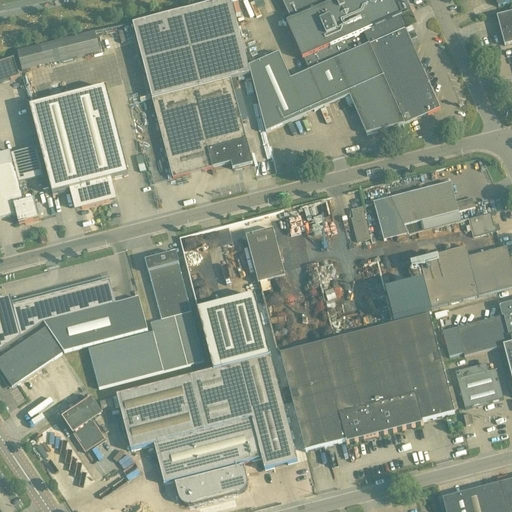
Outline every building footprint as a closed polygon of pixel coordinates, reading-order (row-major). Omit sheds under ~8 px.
[(308,73),(291,80),(279,54),(249,68),(266,135),(307,116),(324,109),(350,97),(367,135),(405,125),(408,124),(415,121),(440,110),(409,40),(405,31),(405,30),(399,18),(402,17),(394,0),(281,0),(291,22),(287,25),(303,60),(304,60),(309,72),(308,73)] [(488,0),(494,0),(498,8),(511,1),(511,0),(485,0),(486,1),(488,0)] [(230,1),(133,26),(152,101),(173,180),(231,165),(232,171),(253,166),(233,91),(238,90),(236,81),(231,82),(231,81),(250,76),(230,1)] [(511,14),(497,18),(505,47),(511,45),(511,14)] [(100,53),(95,34),(17,54),(20,65),(22,72),(100,53)] [(16,67),(14,60),(0,64),(0,85),(20,79),(16,67)] [(81,206),(81,210),(84,209),(107,203),(115,201),(114,198),(110,182),(129,178),(106,89),(30,109),(53,197),(62,195),(71,192),(76,208),(81,206)] [(0,220),(2,220),(16,217),(19,226),(39,221),(34,201),(24,203),(19,185),(14,165),(0,168),(0,220)] [(418,224),(458,214),(475,209),(472,200),(456,204),(451,184),(373,205),(383,243),(421,233),(418,224)] [(305,218),(305,216),(314,215),(313,207),(294,209),(294,219),(305,218)] [(353,220),(351,221),(357,245),(371,241),(362,209),(351,212),(353,220)] [(469,221),(474,239),(496,234),(494,227),(494,228),(490,215),(469,221)] [(258,285),(285,278),(273,230),(246,237),(258,285)] [(511,269),(507,249),(469,259),(468,259),(478,299),(511,289),(511,269)] [(419,262),(431,311),(478,299),(468,259),(469,259),(466,250),(419,262)] [(89,352),(100,391),(187,368),(204,363),(176,255),(160,260),(160,259),(145,263),(148,274),(149,274),(161,322),(150,325),(153,335),(89,352)] [(0,327),(0,353),(43,325),(62,355),(147,333),(139,300),(126,303),(118,271),(35,292),(38,305),(31,307),(0,327)] [(265,472),(298,464),(282,399),(286,398),(280,374),(276,375),(256,298),(198,312),(214,374),(141,393),(118,399),(132,454),(155,448),(164,485),(262,460),(265,472)] [(511,305),(501,309),(503,318),(443,334),(449,360),(463,356),(464,359),(503,349),(511,381),(511,305)] [(281,357),(306,454),(346,443),(346,446),(423,426),(423,423),(455,415),(430,318),(281,357)] [(63,356),(45,330),(0,360),(0,371),(12,390),(63,356)] [(455,374),(465,411),(503,401),(496,372),(488,374),(486,366),(455,374)] [(62,420),(73,436),(93,423),(103,416),(92,400),(62,420)] [(114,408),(112,401),(101,404),(102,410),(114,408)] [(466,428),(472,426),(470,416),(463,417),(466,428)] [(121,465),(93,423),(73,436),(101,478),(121,465)] [(185,507),(190,508),(196,506),(240,495),(245,492),(248,487),(248,482),(244,468),(175,486),(179,501),(181,505),(185,507)] [(511,511),(511,482),(442,501),(445,511),(511,511)]
